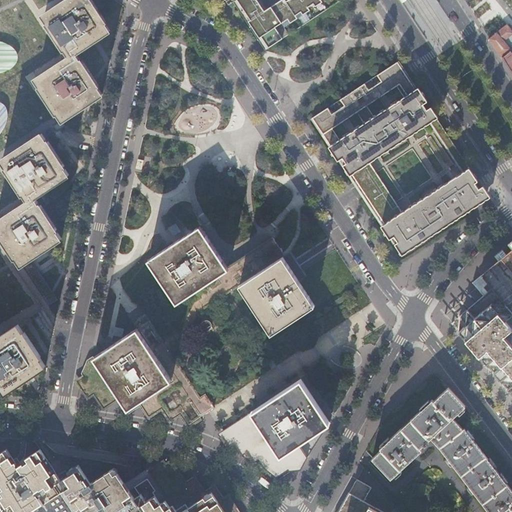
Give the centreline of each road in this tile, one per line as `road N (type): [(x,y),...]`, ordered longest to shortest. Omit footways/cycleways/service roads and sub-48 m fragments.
road 1 (residential): [(416,317),(389,290),(225,40),(152,5)]
road 2 (residential): [(67,381),(152,5)]
road 3 (residential): [(284,511),(194,449),(62,424)]
road 4 (residential): [(306,511),(416,317)]
road 5 (primary): [(389,0),(511,179)]
road 6 (residential): [(416,317),(511,444)]
road 7 (residential): [(416,317),(455,259),(511,207)]
